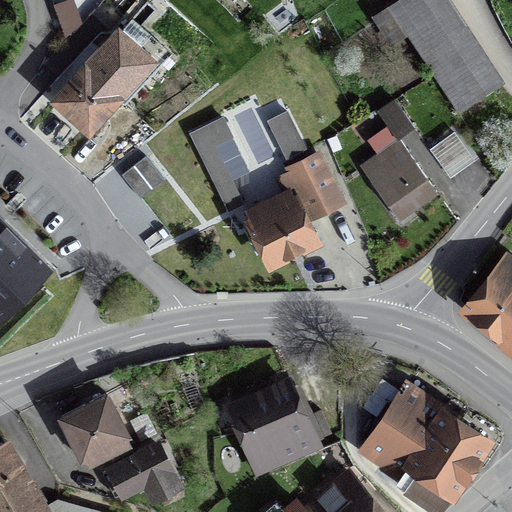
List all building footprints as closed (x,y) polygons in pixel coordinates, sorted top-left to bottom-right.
[(62,0),(54,3),(65,36),(82,20),(75,0),(62,0)] [(457,109),(505,78),(454,0),(391,0),(371,13),(390,43),(408,32),(457,109)] [(123,23),(119,19),(49,95),(90,133),(121,99),(132,109),(176,61),(168,54),(172,49),(132,13),(123,23)] [(368,178),(368,179),(393,214),(408,203),(412,209),(435,193),(397,139),(413,128),(393,99),(376,111),(396,140),(360,166),(368,178)] [(305,146),(287,111),(268,120),(287,156),(305,146)] [(139,197),(165,177),(145,153),(120,173),(131,187),(139,197)] [(301,162),(298,155),(283,162),(301,199),(315,192),(324,210),(339,202),(315,155),(301,162)] [(252,221),(250,222),(269,261),(313,238),(294,200),(293,200),(288,191),(247,211),(252,221)] [(0,313),(49,265),(0,216),(0,313)] [(511,260),(508,258),(468,308),(471,311),(469,313),(496,334),(498,332),(511,344),(511,260)] [(438,511),(451,493),(487,440),(405,385),(362,449),(399,473),(407,462),(418,470),(404,490),(436,511),(438,511)] [(232,412),(257,469),(316,443),(290,386),(232,412)] [(124,436),(126,435),(105,394),(59,417),(81,458),(83,457),(87,466),(128,445),(124,436)] [(318,439),(330,433),(320,410),(307,416),(318,439)] [(28,481),(5,443),(0,445),(0,511),(96,511),(56,501),(42,509),(40,505),(42,503),(36,492),(33,493),(27,482),(28,481)] [(175,483),(155,445),(102,472),(114,495),(144,480),(152,495),(175,483)] [(304,510),(288,491),(264,511),(380,511),(346,473),(304,510)]
